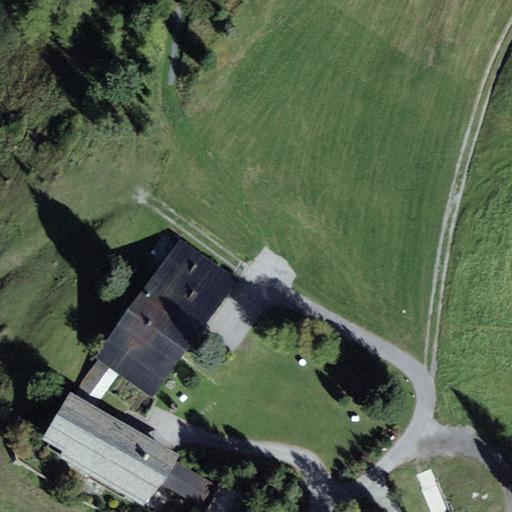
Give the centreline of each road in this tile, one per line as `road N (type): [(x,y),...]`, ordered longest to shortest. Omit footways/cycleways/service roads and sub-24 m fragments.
road 1 (track): [(425,388),(448,227),(511,30)]
road 2 (track): [(281,286),(244,214),(182,126),(172,76),(183,0)]
road 3 (track): [(0,270),(83,215),(135,199),(157,204),(241,267)]
road 4 (unclassified): [(322,511),(408,443),(425,388)]
